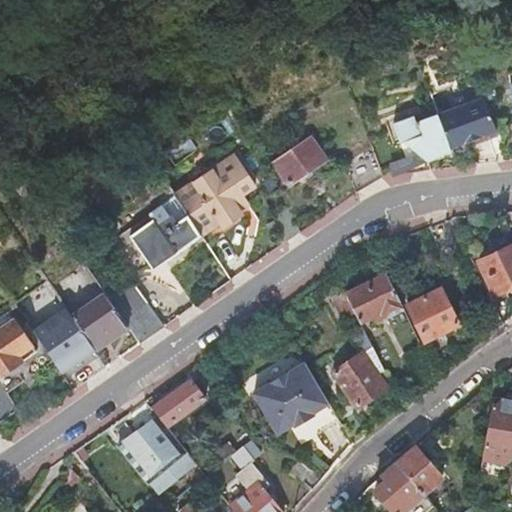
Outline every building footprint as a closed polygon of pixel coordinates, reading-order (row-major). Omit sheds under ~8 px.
[(498,131),(485,97),(439,115),(451,149),(498,131)] [(415,116),(394,124),(411,168),(429,161),(453,152),(451,149),(439,115),(438,114),(417,122),(415,116)] [(500,136),(498,131),(451,149),(453,152),(456,160),(471,154),(468,148),(500,136)] [(312,138),(275,163),(289,185),(327,161),(312,138)] [(383,178),(373,147),(347,164),(357,193),(378,179),(383,178)] [(234,156),(174,197),(182,208),(187,216),(201,237),(220,224),(222,226),(226,227),(240,218),(241,213),(239,211),(240,210),(249,205),(242,196),(255,187),(234,156)] [(413,174),(433,172),(430,162),(429,161),(411,168),(413,174)] [(159,209),(121,236),(147,274),(201,237),(187,216),(177,222),(172,215),(170,216),(164,208),(160,212),(159,209)] [(187,216),(182,208),(172,215),(177,222),(187,216)] [(201,237),(207,245),(246,219),(240,210),(239,211),(241,213),(240,218),(226,227),(222,226),(220,224),(201,237)] [(511,304),(506,292),(511,289),(511,247),(479,264),(496,297),(492,299),(503,324),(511,319),(511,304)] [(404,311),(388,276),(347,296),(361,324),(364,331),(404,311)] [(133,284),(111,299),(141,344),(165,328),(133,284)] [(440,292),(408,308),(425,343),(458,327),(440,292)] [(72,317),(96,352),(128,329),(140,345),(141,344),(111,299),(108,300),(105,295),(72,317)] [(361,324),(347,296),(347,295),(335,300),(344,317),(340,319),(347,331),(361,324)] [(504,326),(503,324),(492,299),(477,306),(489,336),(504,326)] [(33,332),(47,354),(63,374),(75,365),(84,359),(96,352),(72,317),(67,310),(49,322),(33,332)] [(31,329),(33,332),(49,322),(48,320),(47,319),(46,319),(45,319),(31,329)] [(0,419),(17,407),(0,384),(0,378),(36,354),(14,323),(0,332),(0,419)] [(384,370),(372,346),(325,379),(350,413),(387,388),(377,374),(384,370)] [(422,388),(436,377),(426,356),(411,365),(422,388)] [(314,414),(329,404),(305,364),(254,394),(278,434),(295,425),(296,427),(315,416),(314,414)] [(207,399),(194,381),(153,409),(168,426),(207,399)] [(496,407),(492,406),(484,460),(508,464),(511,461),(511,403),(504,402),(504,400),(502,400),(502,403),(496,407)] [(143,402),(106,438),(148,482),(185,446),(143,402)] [(451,457),(432,435),(420,445),(439,467),(451,457)] [(263,453),(253,440),(244,447),(254,460),(263,453)] [(254,460),(244,447),(235,454),(248,473),(258,465),(254,460)] [(396,466),(424,496),(442,479),(416,449),(396,466)] [(322,480),(332,469),(310,450),(300,461),(322,480)] [(312,492),(322,480),(300,461),(289,472),(312,492)] [(396,466),(383,478),(387,482),(375,492),(392,511),(405,511),(424,496),(396,466)] [(281,511),(260,486),(233,507),(233,508),(235,511),(281,511)]
